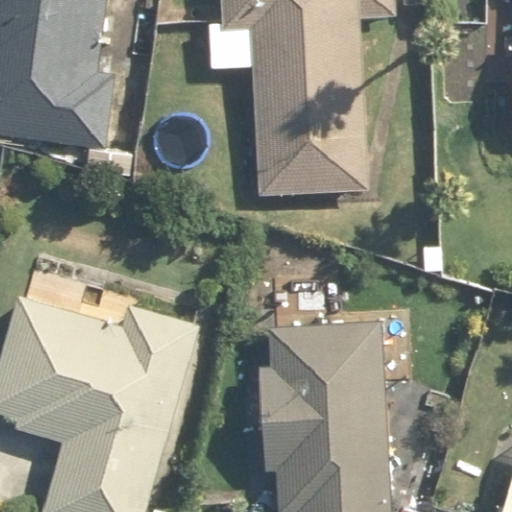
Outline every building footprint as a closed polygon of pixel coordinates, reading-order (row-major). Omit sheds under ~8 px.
[(0,0),(0,141),(112,153),(121,72),(97,69),(104,0),(0,0)] [(362,22),(399,22),(398,0),(213,0),(214,65),(254,65),(255,192),(364,191),(362,22)] [(143,511),(195,326),(126,306),(120,327),(18,298),(0,361),(0,415),(68,434),(45,511),(143,511)] [(259,459),(282,459),(283,511),(392,511),(384,318),(271,323),(272,357),(255,358),(259,459)] [(511,511),(511,465),(499,511),(511,511)]
